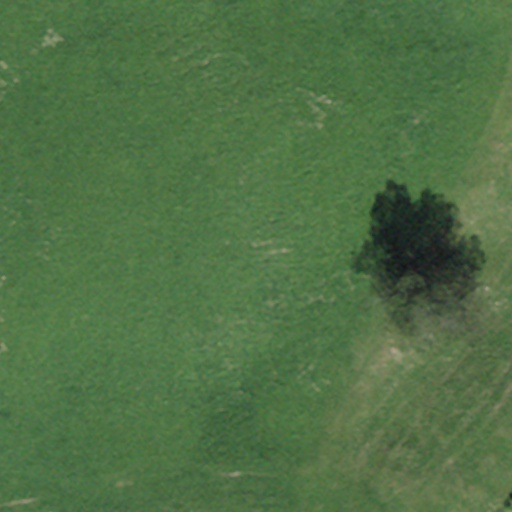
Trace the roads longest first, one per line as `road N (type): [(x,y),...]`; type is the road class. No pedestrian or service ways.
road 1 (track): [(0,459),(12,449),(184,478),(243,472),(354,511)]
road 2 (track): [(511,278),(373,425),(376,511)]
